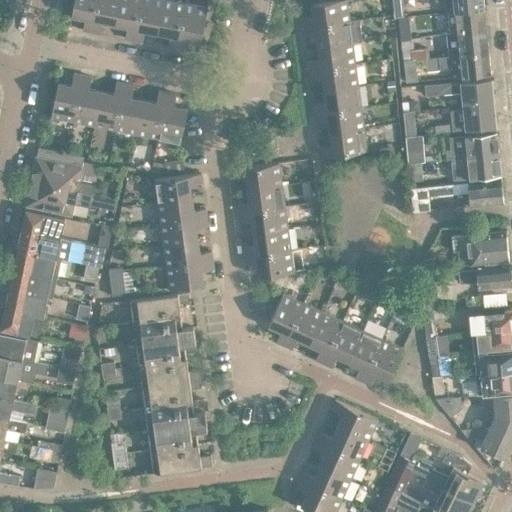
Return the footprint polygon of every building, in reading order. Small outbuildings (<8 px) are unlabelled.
[(82,29),(90,31),(96,0),(73,0),(70,14),(84,17),(82,29)] [(118,0),(96,0),(90,31),(99,32),(102,21),(114,23),(118,0)] [(140,0),(118,0),(114,23),(126,26),(124,37),(133,39),(140,0)] [(144,29),(156,32),(162,0),(140,0),(133,39),(142,41),(144,29)] [(184,2),(175,0),(162,0),(156,32),(169,34),(166,46),(175,48),(184,2)] [(301,17),(302,26),(349,20),(345,0),(324,0),(315,1),(311,2),(313,15),(301,17)] [(402,10),(400,0),(391,0),(392,10),(402,10)] [(454,10),(484,7),(482,0),(443,0),(445,11),(447,11),(454,10)] [(207,6),(184,2),(175,48),(184,49),(186,38),(200,40),(207,6)] [(486,29),(484,7),(454,10),(447,11),(449,33),(456,32),(486,29)] [(400,39),(409,38),(410,38),(407,15),(398,16),(400,39)] [(304,35),(315,33),(317,46),(351,41),(349,20),(302,26),(304,35)] [(488,50),(486,29),(456,32),(449,33),(447,47),(448,55),(488,50)] [(410,48),(409,38),(400,39),(403,60),(411,59),(410,48)] [(307,60),(308,69),(354,62),(351,41),(317,46),(319,58),(307,60)] [(411,59),(424,57),(423,47),(410,48),(411,59)] [(490,73),(488,50),(448,55),(437,56),(439,67),(459,65),(461,75),(490,73)] [(414,68),(413,60),(403,61),(405,81),(417,80),(416,68),(414,68)] [(309,78),(321,76),(323,88),(357,84),(354,62),(308,69),(309,78)] [(50,115),(73,120),(82,74),(73,72),(71,84),(57,81),(50,115)] [(73,120),(94,124),(101,90),(88,87),(91,76),(82,74),(73,120)] [(462,100),(493,97),(491,77),(424,84),(425,95),(461,91),(462,100)] [(394,79),(386,80),(387,88),(395,88),(394,79)] [(113,92),(111,92),(101,90),(94,124),(115,128),(124,82),(115,81),(113,92)] [(133,84),(124,82),(115,128),(136,132),(143,98),(131,96),(133,84)] [(313,103),(314,111),(360,105),(357,84),(323,88),(325,101),(313,103)] [(158,89),(155,101),(143,98),(136,132),(157,137),(166,91),(158,89)] [(175,93),(166,91),(157,137),(180,141),(186,107),(173,104),(175,93)] [(436,131),(495,125),(493,97),(462,100),(463,108),(450,109),(451,123),(435,124),(436,131)] [(403,112),(419,110),(417,100),(402,102),(403,112)] [(360,105),(314,111),(315,120),(327,119),(329,131),(363,127),(360,105)] [(405,136),(414,135),(412,111),(402,112),(405,136)] [(366,149),(363,127),(329,131),(330,144),(318,145),(320,155),(366,149)] [(450,157),(498,152),(496,131),(451,135),(452,149),(447,149),(447,157),(450,157)] [(405,137),(408,164),(417,163),(414,136),(405,137)] [(82,161),(83,155),(38,146),(31,179),(99,193),(101,185),(93,184),(97,163),(82,161)] [(500,174),(498,152),(450,157),(452,178),(468,177),(500,174)] [(152,161),(150,171),(153,171),(183,168),(182,158),(163,161),(163,163),(152,161)] [(232,167),(233,177),(245,176),(247,188),(281,184),(278,161),(232,167)] [(411,183),(423,181),(420,163),(417,163),(408,164),(411,183)] [(154,178),(157,200),(191,196),(189,183),(201,182),(200,172),(154,178)] [(99,193),(31,179),(26,203),(73,212),(75,203),(88,205),(88,204),(114,210),(117,197),(115,197),(99,193)] [(469,205),(503,201),(501,180),(467,183),(467,181),(410,187),(412,210),(429,209),(428,196),(467,191),(469,205)] [(236,203),(238,211),(284,205),(281,184),(247,188),(248,201),(236,203)] [(157,200),(160,222),(206,216),(205,207),(193,208),(191,196),(157,200)] [(284,205),(238,211),(239,220),(251,219),(252,231),(287,227),(284,205)] [(25,208),(21,228),(60,236),(64,216),(25,208)] [(195,226),(207,225),(206,216),(160,222),(162,243),(197,239),(195,226)] [(107,246),(111,225),(101,224),(97,244),(102,245),(107,246)] [(242,245),(243,254),(290,248),(287,227),(252,231),(254,244),(242,245)] [(56,255),(60,236),(21,228),(17,247),(56,255)] [(459,264),(509,259),(506,229),(451,234),(452,250),(457,249),(459,264)] [(199,251),(197,239),(162,243),(165,265),(212,259),(210,249),(199,251)] [(84,241),(80,260),(101,265),(104,251),(102,245),(97,244),(84,241)] [(17,247),(13,267),(41,273),(55,276),(56,276),(60,256),(56,255),(17,247)] [(290,248),(243,254),(245,263),(257,262),(258,275),(293,271),(290,248)] [(435,256),(423,257),(417,268),(436,266),(435,256)] [(201,269),(213,267),(212,259),(165,265),(168,287),(203,283),(201,269)] [(82,277),(95,280),(98,265),(85,262),(82,277)] [(477,288),(511,284),(509,264),(463,269),(463,271),(458,272),(459,282),(476,280),(477,288)] [(121,266),(111,267),(108,268),(111,295),(125,293),(121,266)] [(13,267),(8,287),(37,292),(51,295),(55,276),(41,273),(13,267)] [(427,280),(426,268),(418,269),(419,281),(427,280)] [(336,280),(334,285),(341,289),(344,283),(336,280)] [(92,294),(93,285),(84,283),(83,292),(92,294)] [(37,293),(37,292),(8,287),(4,307),(33,313),(35,304),(47,306),(49,296),(37,293)] [(130,299),(133,321),(180,315),(178,302),(189,301),(188,291),(130,299)] [(283,344),(302,302),(282,292),(272,315),(267,324),(280,330),(275,341),(283,344)] [(420,296),(422,312),(435,311),(434,295),(420,296)] [(322,310),(302,302),(283,344),(291,348),(296,337),(308,342),(322,310)] [(75,317),(87,319),(89,305),(78,303),(75,317)] [(47,316),(33,313),(4,307),(0,326),(0,327),(39,336),(41,325),(45,326),(47,316)] [(511,327),(511,308),(469,313),(471,331),(511,327)] [(323,362),(342,319),(322,310),(308,342),(319,347),(314,358),(323,362)] [(434,311),(423,313),(425,336),(426,336),(435,335),(436,335),(434,311)] [(135,343),(194,335),(192,326),(182,327),(180,315),(133,321),(135,343)] [(362,328),(342,319),(323,362),(331,366),(336,355),(347,360),(362,328)] [(74,342),(82,344),(86,323),(72,321),(69,335),(75,336),(74,342)] [(486,348),(511,345),(511,327),(471,331),(473,351),(484,350),(486,348)] [(362,380),(381,337),(362,328),(347,360),(359,365),(354,376),(362,380)] [(0,352),(22,357),(33,359),(38,339),(0,331),(0,352)] [(195,344),(194,335),(135,343),(138,364),(186,357),(184,345),(195,344)] [(435,335),(426,336),(425,336),(428,355),(429,355),(437,354),(435,335)] [(402,347),(381,337),(362,380),(370,384),(375,373),(388,378),(402,347)] [(64,344),(59,365),(75,368),(79,347),(64,344)] [(104,347),(105,354),(115,353),(114,346),(104,347)] [(476,372),(511,367),(511,349),(487,353),(488,360),(475,362),(476,372)] [(22,357),(0,352),(0,373),(17,377),(32,381),(34,371),(45,373),(47,362),(33,359),(22,357)] [(429,355),(428,355),(432,376),(441,375),(437,354),(429,355)] [(198,369),(188,370),(186,357),(138,364),(141,385),(199,378),(198,369)] [(113,360),(111,360),(100,362),(101,369),(114,367),(113,360)] [(57,376),(63,377),(61,387),(71,389),(75,368),(59,365),(57,376)] [(115,374),(114,367),(101,369),(102,376),(115,374)] [(511,367),(476,372),(469,373),(470,380),(477,379),(478,394),(492,392),(511,390),(511,367)] [(0,395),(13,398),(17,377),(0,373),(0,395)] [(441,375),(432,376),(435,394),(444,392),(441,375)] [(141,385),(144,407),(192,400),(190,388),(201,387),(199,378),(141,385)] [(511,390),(492,392),(494,414),(488,427),(488,429),(511,440),(511,390)] [(0,395),(0,415),(9,418),(19,420),(21,411),(33,413),(35,403),(13,398),(0,395)] [(67,409),(69,397),(57,395),(55,407),(67,409)] [(450,416),(461,407),(460,395),(435,398),(450,416)] [(341,412),(336,424),(368,438),(377,417),(334,398),(330,407),(341,412)] [(193,413),(192,400),(144,407),(147,428),(205,420),(204,411),(193,413)] [(119,403),(111,404),(105,405),(106,412),(120,410),(119,403)] [(52,408),(48,428),(62,431),(63,431),(68,411),(52,408)] [(121,417),(120,410),(106,412),(107,419),(121,417)] [(0,415),(0,437),(5,438),(7,428),(24,432),(26,421),(19,420),(9,418),(0,415)] [(147,428),(150,449),(197,443),(196,431),(206,429),(205,420),(147,428)] [(316,439),(359,458),(368,438),(336,424),(331,435),(320,430),(316,439)] [(511,442),(511,440),(488,429),(488,427),(484,426),(460,428),(470,440),(475,436),(479,436),(484,438),(480,445),(505,456),(511,442)] [(409,432),(396,462),(400,464),(404,456),(411,459),(411,458),(414,452),(421,437),(409,432)] [(5,438),(0,437),(0,458),(3,447),(4,447),(4,448),(13,450),(15,440),(5,438)] [(110,441),(112,455),(126,453),(124,439),(110,441)] [(323,452),(318,463),(350,478),(359,458),(316,439),(312,447),(323,452)] [(32,443),(29,454),(49,459),(52,447),(32,443)] [(211,464),(210,454),(199,456),(197,443),(150,449),(153,472),(211,464)] [(440,446),(436,453),(444,457),(447,449),(440,446)] [(404,456),(400,464),(410,469),(427,477),(431,479),(472,500),(482,480),(465,472),(470,464),(462,456),(447,449),(444,457),(442,460),(453,465),(448,475),(432,468),(433,466),(433,463),(432,461),(430,460),(414,452),(411,459),(404,456)] [(127,466),(126,453),(112,455),(114,468),(127,466)] [(0,480),(17,484),(19,474),(9,471),(9,472),(0,470),(0,459),(0,458),(0,480)] [(313,475),(302,470),(298,478),(341,497),(350,478),(318,463),(313,475)] [(38,466),(33,487),(53,486),(56,470),(38,466)] [(393,469),(386,484),(401,490),(405,481),(403,474),(393,469)] [(435,504),(450,511),(466,511),(472,500),(431,479),(427,477),(421,489),(438,498),(435,504)] [(318,511),(334,511),(341,497),(298,478),(295,486),(306,491),(300,504),(318,511)] [(386,484),(373,511),(396,511),(399,507),(408,511),(410,511),(417,499),(401,490),(386,484)] [(441,511),(417,499),(410,511),(441,511)]
